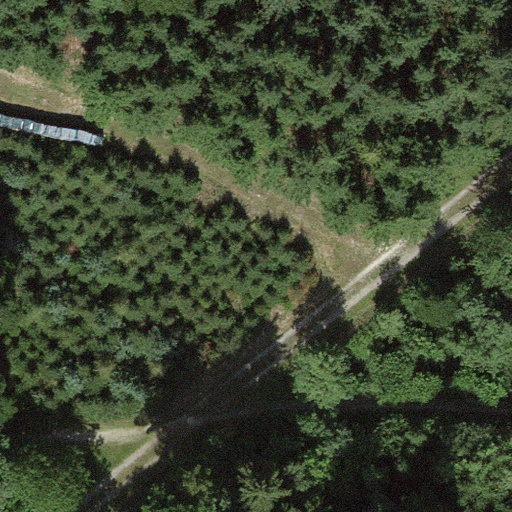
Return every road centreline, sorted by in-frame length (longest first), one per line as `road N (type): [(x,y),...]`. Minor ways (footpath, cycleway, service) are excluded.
road 1 (track): [(511,169),(86,511)]
road 2 (track): [(0,440),(223,406),(511,396)]
